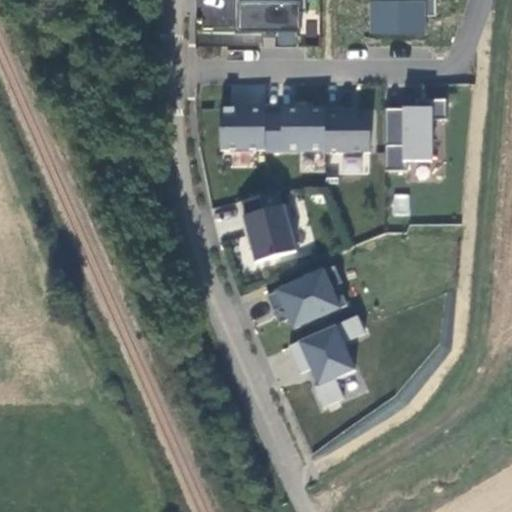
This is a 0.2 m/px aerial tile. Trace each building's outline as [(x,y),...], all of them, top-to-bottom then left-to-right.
[(276,30),(276,45),(300,45),(300,0),(235,0),(234,29),(276,30)] [(369,0),(369,33),(430,35),(431,0),(369,0)] [(384,163),(431,164),(432,107),(385,106),(384,163)] [(221,152),(266,152),(266,110),(221,110),(221,152)] [(342,110),(326,110),(326,154),(371,154),(371,115),(354,115),(342,115),(342,110)] [(279,193),(242,203),(246,217),(244,218),(252,248),(256,264),(297,253),(291,229),(296,228),(290,206),(282,208),(279,193)] [(391,215),(408,215),(408,193),(391,193),(391,215)] [(246,217),(242,203),(238,204),(249,248),(252,248),(244,218),(246,217)] [(332,264),(269,288),(286,331),(348,307),(332,264)] [(293,340),(320,409),(345,400),(337,379),(356,371),(345,342),(366,334),(358,315),(293,340)]
